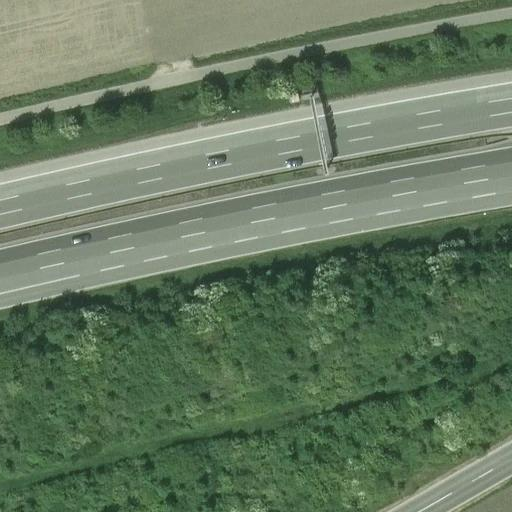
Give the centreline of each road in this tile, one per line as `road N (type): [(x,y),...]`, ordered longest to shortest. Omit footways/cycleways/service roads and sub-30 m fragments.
road 1 (track): [(0,119),(511,16)]
road 2 (motorway): [(0,272),(511,169)]
road 3 (motorway): [(511,111),(0,213)]
